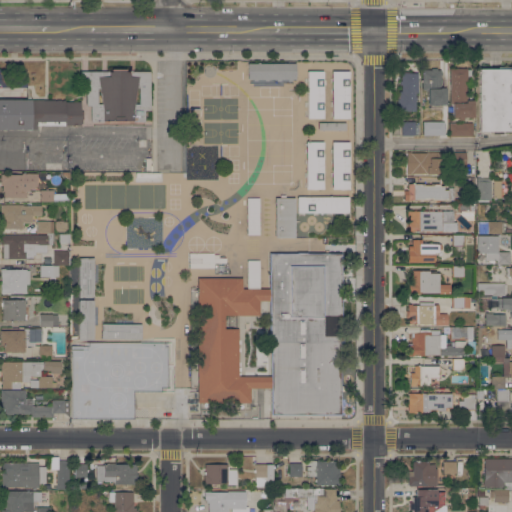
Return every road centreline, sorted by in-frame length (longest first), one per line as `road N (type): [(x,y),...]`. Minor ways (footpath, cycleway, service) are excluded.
road 1 (residential): [(511,439),(0,435)]
road 2 (tertiary): [(377,511),(376,29)]
